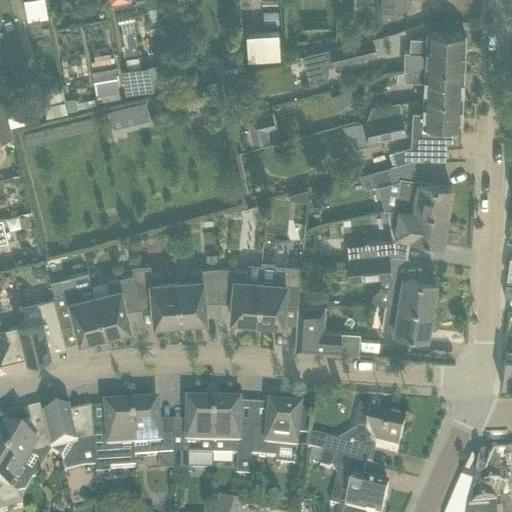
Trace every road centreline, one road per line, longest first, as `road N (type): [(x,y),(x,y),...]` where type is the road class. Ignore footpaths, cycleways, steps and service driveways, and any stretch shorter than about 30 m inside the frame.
road 1 (residential): [(0,394),(180,363),(476,383)]
road 2 (residential): [(476,383),(489,315),(495,0)]
road 3 (residential): [(424,511),(476,383)]
